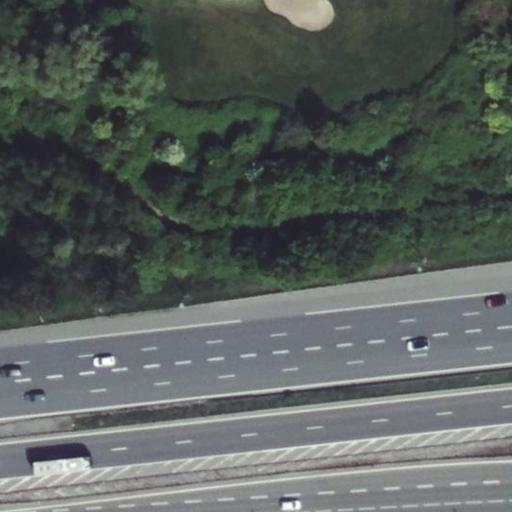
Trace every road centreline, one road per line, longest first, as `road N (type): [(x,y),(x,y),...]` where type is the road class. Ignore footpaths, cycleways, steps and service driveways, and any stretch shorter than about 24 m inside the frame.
road 1 (motorway): [(0,461),(511,407)]
road 2 (trunk): [(511,319),(114,372)]
road 3 (motorway): [(511,335),(114,372)]
road 4 (motorway): [(301,511),(511,500)]
